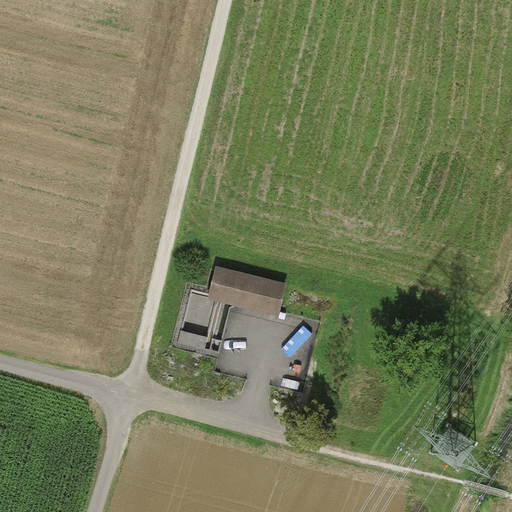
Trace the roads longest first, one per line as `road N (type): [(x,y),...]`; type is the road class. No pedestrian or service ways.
road 1 (track): [(89,511),(125,396),(220,0)]
road 2 (track): [(294,444),(0,363)]
